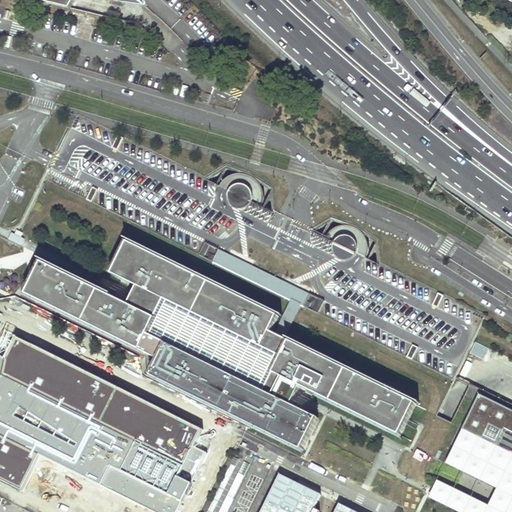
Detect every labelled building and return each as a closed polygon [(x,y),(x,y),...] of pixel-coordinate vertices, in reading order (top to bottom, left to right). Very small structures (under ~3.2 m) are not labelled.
[(105,0),(149,11),(134,0),(31,0),(69,8),(73,0),(105,0)] [(205,177),(78,116),(46,179),(198,255),(204,241),(326,301),(320,315),(454,380),(485,316),(380,264),(377,240),(356,226),(333,217),(312,229),(301,223),(276,210),(273,188),(250,173),(226,163),(205,177)] [(19,236),(11,232),(9,236),(8,239),(21,246),(22,242),(24,238),(19,236)] [(42,262),(26,295),(159,360),(151,377),(302,452),(318,420),(291,406),(300,387),(400,436),(416,404),(269,332),(277,316),(127,242),(111,274),(137,287),(132,297),(128,305),(42,262)] [(205,243),(199,255),(318,314),(324,301),(205,243)] [(472,354),(484,360),(489,348),(477,343),(472,354)] [(511,500),(506,511),(511,511),(511,411),(479,395),(454,447),(511,475),(511,500)] [(437,480),(428,498),(456,511),(506,511),(511,500),(511,475),(454,447),(445,464),(496,489),(488,505),(437,480)] [(313,511),(324,493),(283,474),(262,511),(363,511),(339,502),(334,511),(313,511)] [(247,511),(260,511),(275,483),(264,478),(247,511)]
